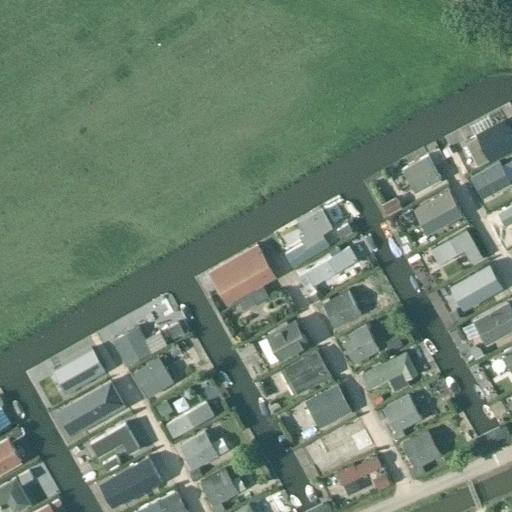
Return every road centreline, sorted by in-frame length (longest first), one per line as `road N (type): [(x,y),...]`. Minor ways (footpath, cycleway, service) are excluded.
road 1 (unknown): [(498,458),(350,194)]
road 2 (residential): [(270,249),(410,495)]
road 3 (unknown): [(307,511),(184,286)]
road 4 (residential): [(117,371),(198,511)]
road 5 (residential): [(446,162),(511,278)]
